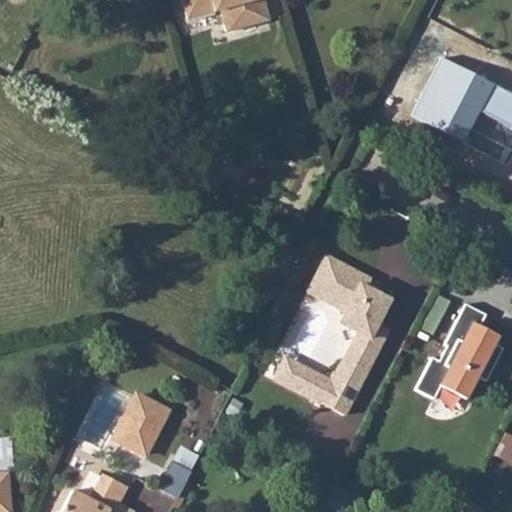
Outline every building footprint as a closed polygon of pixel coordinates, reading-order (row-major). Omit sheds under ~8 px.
[(176,0),(180,11),(214,2),(219,21),(262,9),(258,0),(176,0)] [(511,92),(443,56),(412,114),(459,139),(477,106),(511,124),(511,92)] [(255,165),(246,189),(261,194),(269,170),(255,165)] [(330,257),(313,289),(351,310),(344,323),(360,332),(333,383),(285,357),(273,383),(345,417),(390,328),(380,323),(392,299),(368,286),(371,278),(330,257)] [(428,356),(413,387),(431,397),(440,383),(463,395),(476,370),(483,374),(499,344),(484,335),(480,340),(472,335),(484,312),(463,300),(442,341),(445,344),(436,360),(428,356)] [(136,443),(155,453),(174,415),(141,399),(136,443)] [(158,494),(175,503),(183,489),(189,477),(171,468),(158,494)] [(70,484),(55,511),(137,511),(119,502),(127,485),(101,472),(89,495),(70,484)] [(465,501),(459,511),(478,511),(480,509),(465,501)]
